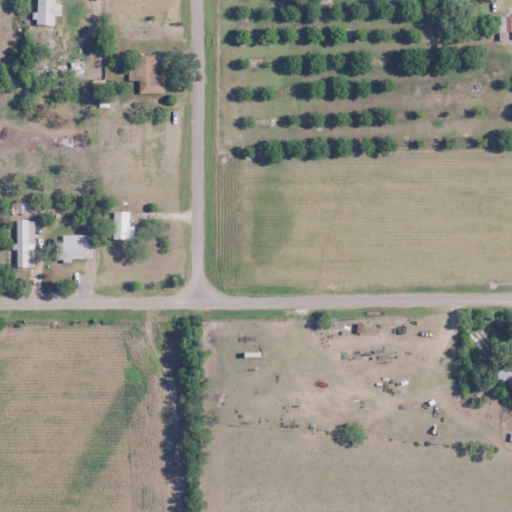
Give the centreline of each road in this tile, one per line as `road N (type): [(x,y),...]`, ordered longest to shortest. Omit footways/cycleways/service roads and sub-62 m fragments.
road 1 (residential): [(511,297),(0,303)]
road 2 (residential): [(196,302),(198,0)]
